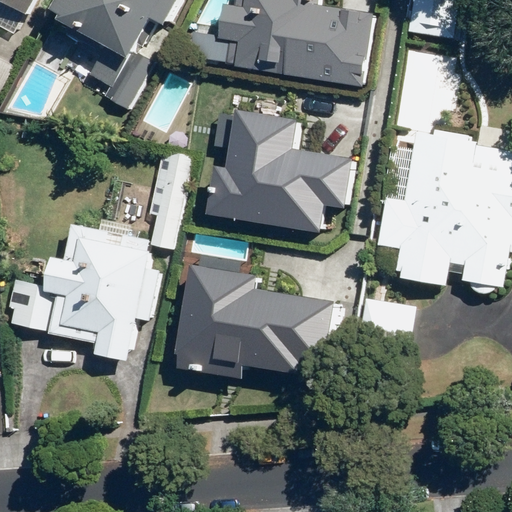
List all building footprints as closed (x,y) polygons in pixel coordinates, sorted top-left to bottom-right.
[(10,0),(10,1),(35,15),(42,0),(10,0)] [(66,0),(60,11),(69,16),(67,20),(111,46),(94,74),(115,86),(110,96),(133,109),(161,62),(142,51),(160,19),(172,26),(187,0),(66,0)] [(201,27),(196,56),(370,86),(382,15),(325,5),(325,0),(244,0),(243,7),(235,6),(230,32),(201,27)] [(464,0),(418,0),(414,23),(459,31),(464,0)] [(0,54),(0,104),(20,65),(0,54)] [(225,167),(218,213),(329,231),(333,202),(355,206),(362,160),(304,150),(309,120),(245,110),(244,117),(227,114),(222,146),(240,149),(237,169),(225,167)] [(412,200),(391,197),(383,244),(406,248),(401,275),(452,284),(454,269),(471,272),(470,279),(511,286),(511,278),(511,149),(423,134),(412,200)] [(199,155),(177,150),(155,245),(177,250),(199,155)] [(51,285),(19,278),(10,322),(107,342),(105,354),(136,360),(144,318),(155,321),(165,270),(152,268),(156,252),(152,251),(154,239),(78,224),(70,260),(57,257),(51,285)] [(193,353),(191,366),(249,376),(252,363),(310,373),(312,364),(335,368),(348,297),(271,284),(273,274),(204,262),(188,352),(193,353)] [(421,305),(372,297),(365,339),(414,347),(421,305)]
